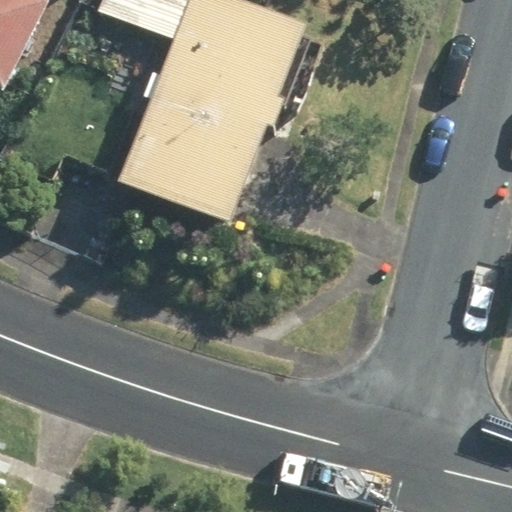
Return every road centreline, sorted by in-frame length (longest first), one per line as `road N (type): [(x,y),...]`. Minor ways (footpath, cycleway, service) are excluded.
road 1 (residential): [(511,38),(411,459)]
road 2 (residential): [(0,338),(411,459)]
